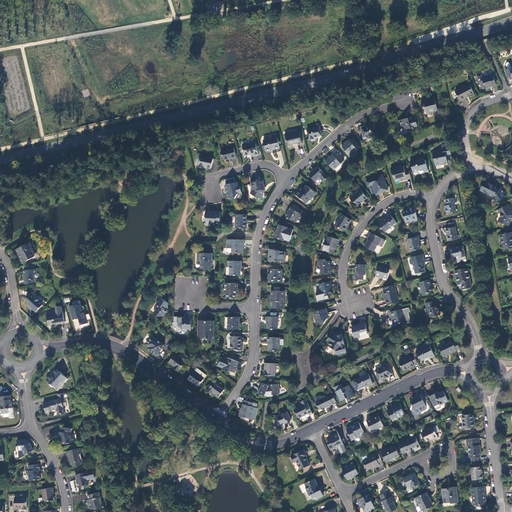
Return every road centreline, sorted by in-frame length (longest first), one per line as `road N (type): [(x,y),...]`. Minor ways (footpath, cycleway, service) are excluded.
road 1 (secondary): [(0,159),(375,65),(511,20)]
road 2 (unclassified): [(61,345),(109,342),(217,417)]
road 3 (residential): [(435,198),(398,195),(365,221),(342,270),(344,291),(357,302)]
road 4 (unclassified): [(312,429),(429,374),(455,370)]
road 5 (unclassified): [(475,336),(442,282),(430,219),(435,198)]
road 6 (residential): [(288,177),(366,112),(404,100)]
road 7 (residential): [(253,308),(257,235),(288,177)]
